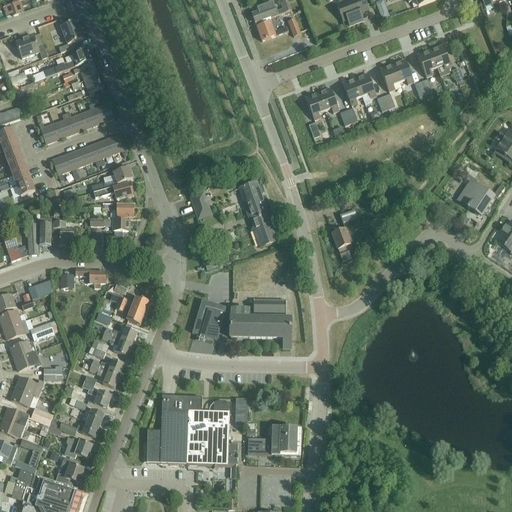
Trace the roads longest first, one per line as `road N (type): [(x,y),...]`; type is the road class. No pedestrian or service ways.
road 1 (secondary): [(320,315),(303,227),(254,85)]
road 2 (residential): [(254,85),(442,15),(451,0)]
road 3 (residential): [(320,315),(360,304),(429,236),(473,256)]
road 4 (residential): [(0,281),(51,263),(176,264)]
road 5 (residential): [(323,367),(217,365),(152,354)]
road 6 (residential): [(176,264),(164,205),(131,123)]
road 7 (secondary): [(312,511),(323,367)]
road 8 (residential): [(103,483),(152,354)]
road 9 (residential): [(131,123),(83,2)]
